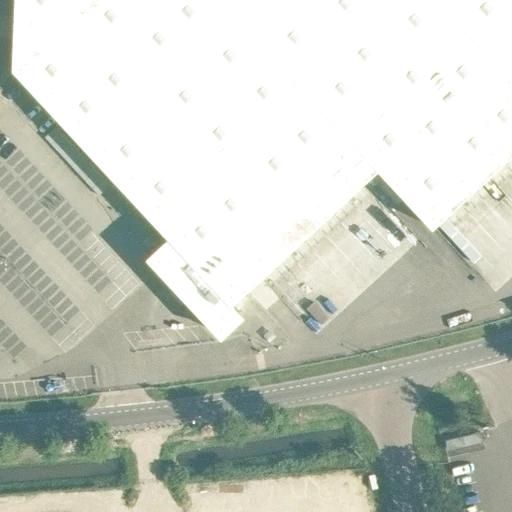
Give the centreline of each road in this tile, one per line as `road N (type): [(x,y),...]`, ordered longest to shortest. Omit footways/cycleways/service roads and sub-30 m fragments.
road 1 (unknown): [(0,118),(216,361),(330,341),(511,292)]
road 2 (unclassified): [(511,343),(164,414),(0,427)]
